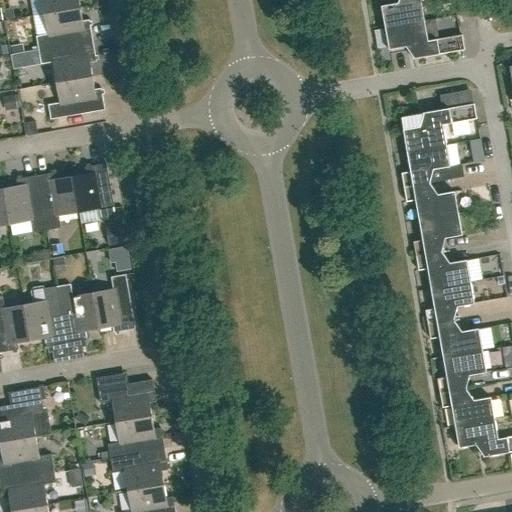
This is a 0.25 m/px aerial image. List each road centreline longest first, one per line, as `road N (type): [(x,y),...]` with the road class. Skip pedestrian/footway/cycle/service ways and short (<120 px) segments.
road 1 (residential): [(320,479),(260,140)]
road 2 (residential): [(203,511),(175,369),(154,354),(0,382)]
road 3 (residential): [(485,67),(288,96)]
road 4 (residential): [(361,504),(511,479)]
road 5 (residential): [(511,213),(485,67)]
road 6 (residential): [(0,151),(140,126)]
road 7 (residential): [(116,0),(140,126)]
